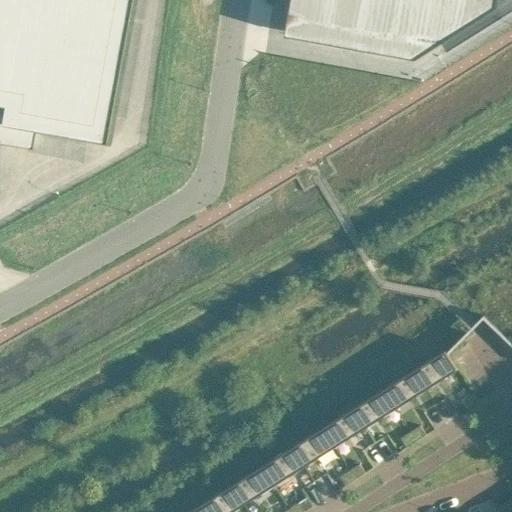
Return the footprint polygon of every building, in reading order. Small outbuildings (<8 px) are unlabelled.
[(0,0),(0,104),(6,105),(2,123),(4,124),(4,123),(107,142),(132,0),(0,0)] [(290,0),(284,34),(326,41),(328,42),(391,53),(415,58),(433,46),(495,6),(496,0),(290,0)] [(259,172),(272,128),(248,121),(234,164),(259,172)] [(445,349),(414,369),(426,388),(457,368),(445,349)] [(414,369),(383,388),(395,407),(426,388),(414,369)] [(383,388),(353,408),(364,426),(395,407),(383,388)] [(471,393),(461,399),(466,408),(476,401),(471,393)] [(353,408),(322,427),(334,446),(364,426),(353,408)] [(420,425),(410,431),(415,440),(425,433),(420,425)] [(322,427),(292,446),(304,465),(334,446),(322,427)] [(410,431),(400,438),(405,446),(415,440),(410,431)] [(292,446),(261,465),(273,484),(304,465),(292,446)] [(359,463),(349,470),(355,478),(365,472),(359,463)] [(261,465),(231,484),(243,503),(273,484),(261,465)] [(349,470),(339,476),(344,484),(355,478),(349,470)] [(231,484),(201,504),(205,511),(229,511),(243,503),(231,484)] [(299,502),(304,510),(312,505),(307,497),(299,502)] [(299,502),(289,508),(290,511),(300,511),(304,510),(299,502)] [(496,511),(511,511),(511,502),(497,511),(496,511)]
